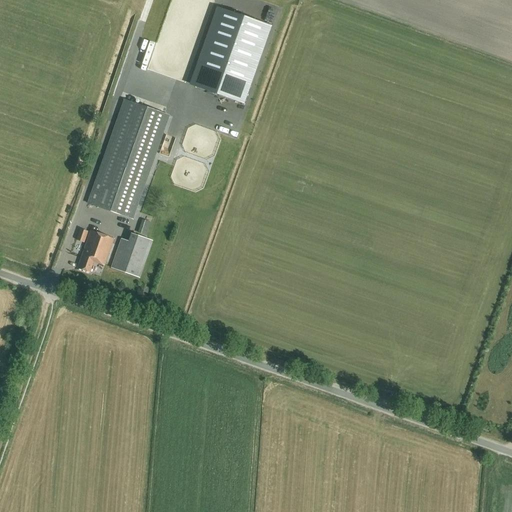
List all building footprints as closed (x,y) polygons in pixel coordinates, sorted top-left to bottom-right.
[(224,10),(196,88),(244,105),(272,27),(224,10)] [(87,204),(132,220),(169,116),(124,100),(87,204)] [(143,219),(139,232),(148,235),(152,221),(143,219)] [(84,243),(88,232),(80,229),(76,240),(84,243)] [(104,266),(114,240),(91,232),(78,269),(90,273),(94,262),(103,265),(103,266),(104,266)] [(140,279),(153,241),(132,233),(129,241),(121,239),(111,269),(140,279)]
